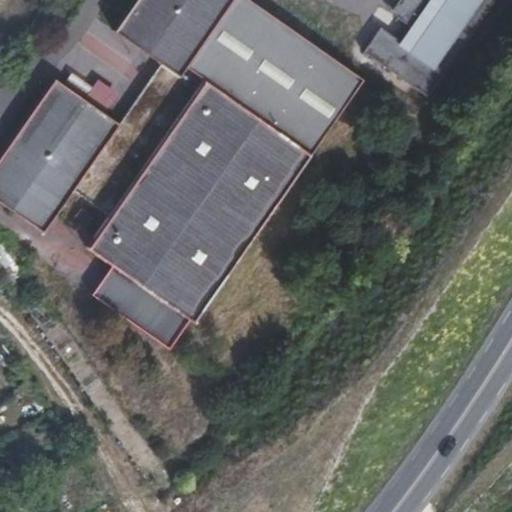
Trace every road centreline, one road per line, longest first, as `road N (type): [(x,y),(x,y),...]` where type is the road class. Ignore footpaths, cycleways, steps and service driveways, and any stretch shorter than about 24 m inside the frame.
road 1 (track): [(0,313),(16,322),(119,473),(132,511)]
road 2 (secondary): [(389,511),(511,337)]
road 3 (unknown): [(80,0),(37,64),(0,101)]
